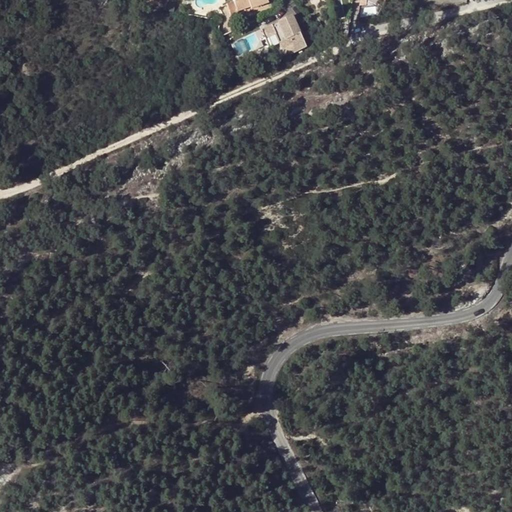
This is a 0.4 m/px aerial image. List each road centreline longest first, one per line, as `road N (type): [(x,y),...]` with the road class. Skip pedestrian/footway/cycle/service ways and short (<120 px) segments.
road 1 (track): [(499,0),(372,31),(0,193)]
road 2 (tertiary): [(320,511),(275,410),(279,366),(315,335),(475,315),(502,295),(511,273)]
